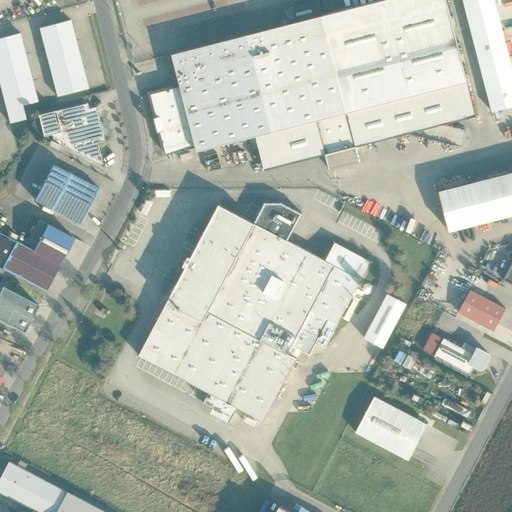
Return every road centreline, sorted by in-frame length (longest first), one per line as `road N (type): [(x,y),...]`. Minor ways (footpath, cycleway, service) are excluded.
road 1 (residential): [(100,0),(134,137),(134,170),(0,420)]
road 2 (residential): [(441,511),(511,378)]
